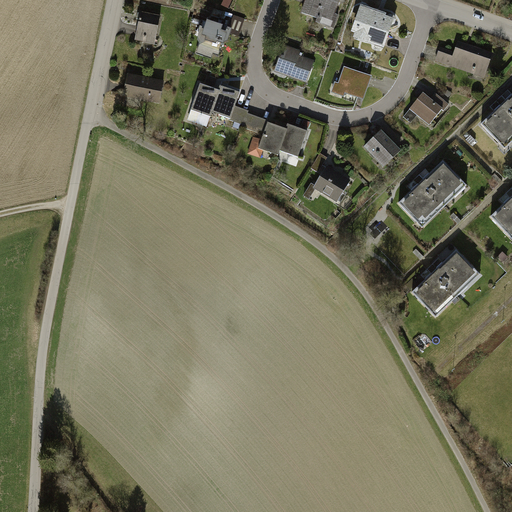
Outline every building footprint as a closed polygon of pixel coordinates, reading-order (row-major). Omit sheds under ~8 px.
[(229,0),(221,0),(219,6),(226,9),(229,0)] [(340,2),(334,0),(304,0),(299,16),(315,21),(313,25),(330,31),(340,2)] [(391,18),(360,8),(351,36),(382,46),(391,18)] [(160,17),(139,14),(134,42),(155,46),(160,17)] [(219,25),(208,22),(197,55),(210,59),(211,54),(219,57),(227,30),(218,27),(219,25)] [(438,48),(433,63),(483,80),(492,54),(456,41),(452,53),(438,48)] [(299,53),(283,47),(274,73),(305,83),(312,63),(297,59),(299,53)] [(346,94),(362,99),(370,74),(342,66),(337,84),(332,82),(328,95),(344,100),(346,94)] [(126,74),(121,97),(158,105),(163,82),(126,74)] [(219,81),(208,77),(206,84),(216,87),(219,81)] [(218,92),(198,85),(186,122),(206,129),(211,113),(218,92)] [(235,107),(239,95),(220,88),(218,92),(211,113),(219,116),(217,123),(228,127),(230,120),(235,107)] [(511,93),(509,91),(491,108),(495,113),(482,126),(506,151),(511,145),(511,93)] [(408,111),(403,118),(407,122),(413,114),(428,127),(441,110),(443,112),(449,105),(434,94),(429,100),(421,93),(407,110),(408,111)] [(262,137),(266,124),(267,122),(247,115),(248,112),(235,107),(230,120),(244,125),(242,130),(262,137)] [(277,150),(284,130),(266,124),(262,137),(261,141),(253,138),(247,155),(259,159),(261,152),(275,156),(277,150)] [(286,157),(296,160),(305,132),(294,128),(286,125),(284,130),(277,150),(287,154),(286,157)] [(380,130),(361,146),(381,169),(401,152),(391,141),(390,142),(380,130)] [(469,137),(465,141),(470,146),(474,142),(469,137)] [(320,153),(311,168),(318,172),(327,158),(320,153)] [(443,162),(429,175),(425,170),(407,188),(411,192),(398,205),(422,230),(467,187),(443,162)] [(350,181),(325,166),(313,188),(309,186),(303,197),(308,200),(314,190),(337,204),(350,181)] [(511,186),(497,200),(502,205),(489,218),(511,241),(511,186)] [(456,249),(442,263),(438,258),(420,276),(424,280),(411,293),(435,318),(480,275),(456,249)] [(503,253),(497,258),(502,264),(508,258),(503,253)]
